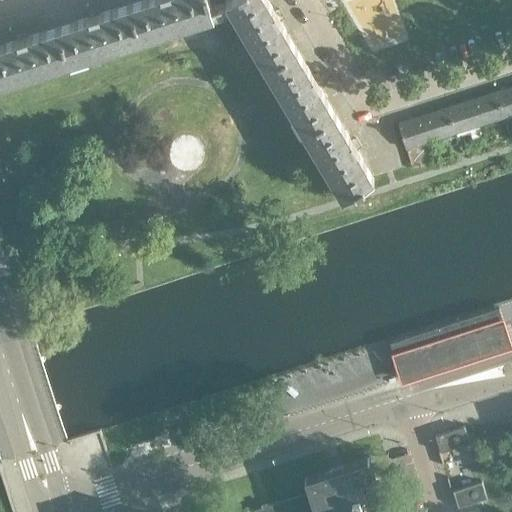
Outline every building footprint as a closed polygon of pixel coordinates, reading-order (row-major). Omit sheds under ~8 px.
[(213,14),(211,6),(208,0),(138,0),(129,3),(140,37),(213,14)] [(295,47),(279,19),(283,16),(278,8),(273,10),(267,0),(225,0),(264,66),(295,47)] [(140,37),(129,3),(99,13),(96,8),(88,11),(88,16),(58,26),(69,60),(140,37)] [(0,82),(69,60),(58,26),(27,36),(25,31),(16,34),(17,39),(0,44),(0,82)] [(334,112),(317,84),(321,81),(316,73),(312,75),(295,47),(264,66),(303,130),(334,112)] [(511,113),(511,85),(495,91),(503,116),(511,113)] [(503,116),(495,91),(471,99),(479,124),(503,116)] [(479,124),(471,99),(446,106),(454,132),(479,124)] [(454,132),(446,106),(422,114),(430,140),(454,132)] [(373,177),(356,148),(360,145),(355,137),(350,139),(334,112),(303,130),(342,196),(373,177)] [(430,140),(422,114),(397,122),(405,148),(430,140)] [(511,343),(510,342),(509,339),(498,307),(389,342),(400,374),(401,377),(400,378),(400,379),(511,343)] [(469,441),(464,425),(435,434),(440,451),(469,441)] [(385,511),(376,483),(371,466),(368,457),(342,465),(330,469),(305,477),(309,491),(276,502),(268,504),(263,506),(244,511),(243,511),(385,511)] [(487,496),(481,480),(453,489),(458,506),(476,500),(487,496)]
